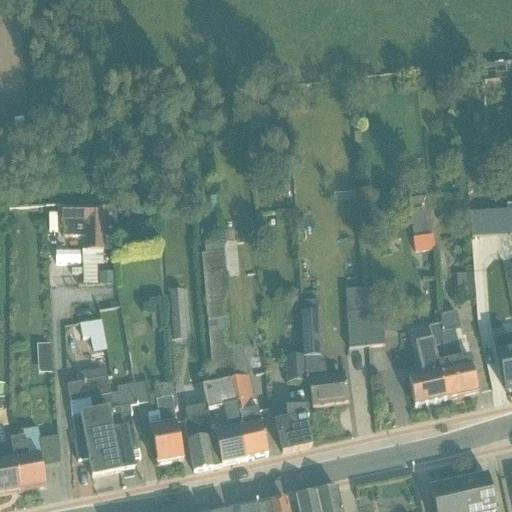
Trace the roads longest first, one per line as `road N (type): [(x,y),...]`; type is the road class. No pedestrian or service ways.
road 1 (tertiary): [(511,425),(439,448),(120,511)]
road 2 (unknown): [(54,246),(74,511)]
